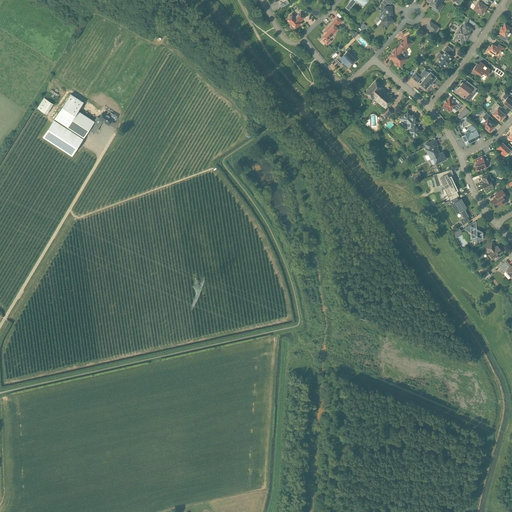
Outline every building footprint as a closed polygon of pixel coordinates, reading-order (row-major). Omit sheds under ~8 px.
[(441,0),(427,0),(431,2),(429,4),(433,6),(432,8),(438,12),(443,6),(439,3),(441,0)] [(486,0),(476,0),(476,1),(475,1),(474,1),(474,2),(473,2),(473,3),(474,3),(474,4),(476,5),(473,9),(474,10),(475,11),(476,11),(477,12),(478,12),(479,13),(482,14),(487,6),(484,5),(486,0)] [(384,7),(385,11),(383,12),(378,18),(381,21),(382,21),(379,25),(383,28),(386,24),(387,26),(393,20),(392,19),(391,6),(384,7)] [(294,28),(306,17),(301,12),(295,17),(292,14),(286,19),(291,24),(291,25),(290,26),(291,27),(291,28),(292,28),(293,28),(294,28)] [(341,21),(337,17),(323,32),(325,34),(322,37),(324,39),(323,41),(327,44),(330,41),(328,39),(338,29),(336,27),(341,21)] [(438,27),(430,22),(426,27),(434,32),(438,27)] [(508,25),(506,23),(505,24),(505,23),(502,27),(500,30),(501,30),(499,32),(501,34),(499,37),(505,41),(508,37),(506,35),(511,27),(508,25)] [(471,28),(465,24),(462,28),(460,28),(456,34),(458,35),(455,39),(461,43),(464,39),(465,40),(469,34),(468,33),(471,28)] [(403,54),(403,53),(412,43),(407,38),(397,49),(396,49),(389,57),(395,62),(395,63),(395,64),(396,65),(396,66),(397,66),(398,65),(400,66),(406,60),(404,58),(404,57),(404,56),(404,55),(403,54)] [(495,46),(492,44),(490,47),(489,46),(486,51),(491,54),(492,52),(496,55),(498,52),(500,54),(503,48),(498,44),(497,47),(495,46)] [(453,50),(447,45),(443,50),(445,52),(437,63),(443,68),(447,64),(450,61),(449,61),(452,57),(450,55),(453,50)] [(351,64),(356,60),(347,51),(341,57),(340,55),(335,60),(339,65),(342,62),(344,64),(344,66),(347,69),(350,65),(351,66),(351,65),(351,64)] [(490,69),(480,62),(478,65),(477,64),(472,70),(480,76),(479,77),(484,80),(487,76),(486,75),(490,69)] [(504,73),(497,68),(494,71),(501,76),(504,73)] [(422,78),(416,72),(411,77),(418,83),(422,78)] [(429,73),(428,72),(427,72),(424,75),(424,76),(425,77),(419,84),(425,89),(430,85),(432,82),(436,77),(430,72),(429,73)] [(382,87),(376,81),(365,93),(372,99),(373,97),(385,108),(393,99),(381,88),(382,87)] [(477,88),(467,81),(465,84),(463,82),(456,91),(463,97),(462,97),(463,98),(463,97),(465,98),(465,97),(468,100),(477,88)] [(507,92),(502,97),(505,99),(503,102),(505,104),(503,107),(505,109),(508,106),(510,108),(511,106),(511,100),(510,99),(511,96),(507,92)] [(112,113),(110,116),(103,112),(99,118),(97,117),(94,121),(78,111),(84,102),(71,94),(43,137),(72,156),(84,138),(89,130),(95,134),(103,121),(109,125),(113,119),(115,120),(117,117),(112,113)] [(462,104),(454,97),(451,100),(449,98),(446,102),(446,101),(443,104),(444,104),(443,105),(450,111),(453,108),(456,111),(462,104)] [(47,114),(52,103),(42,98),(36,109),(47,114)] [(502,107),(497,103),(492,108),(495,111),(493,114),(500,120),(505,115),(499,110),(502,107)] [(466,106),(459,113),(463,117),(470,112),(465,107),(466,107),(466,106)] [(394,113),(388,108),(383,114),(388,119),(394,113)] [(411,116),(408,112),(400,120),(409,130),(408,131),(414,137),(421,131),(415,125),(417,122),(414,119),(416,117),(413,114),(411,116)] [(493,119),(486,113),(483,117),(486,120),(482,124),(489,131),(490,131),(491,131),(493,129),(492,128),(495,125),(490,121),(493,119)] [(479,134),(476,130),(472,126),(467,128),(469,131),(464,133),(465,134),(462,136),(459,130),(465,143),(468,144),(477,140),(475,136),(479,134)] [(440,163),(440,162),(446,159),(443,152),(440,153),(436,146),(438,146),(435,140),(425,144),(427,149),(426,149),(431,159),(430,160),(432,164),(433,164),(434,164),(436,164),(437,163),(438,164),(440,164),(440,163)] [(507,148),(502,143),(496,149),(504,156),(508,152),(510,154),(511,152),(511,146),(510,145),(507,148)] [(488,160),(485,154),(475,159),(477,163),(476,163),(476,164),(476,165),(474,166),(476,171),(486,168),(484,162),(488,160)] [(450,200),(456,197),(458,196),(456,191),(458,190),(454,183),(452,176),(453,175),(452,175),(451,172),(451,173),(449,174),(448,170),(437,174),(440,186),(443,185),(445,188),(444,188),(448,197),(450,200)] [(491,179),(489,174),(482,177),(484,182),(482,184),(485,190),(493,186),(492,183),(493,182),(494,181),(494,180),(493,179),(492,179),(491,179)] [(506,196),(502,190),(495,194),(497,198),(491,201),(495,207),(499,205),(500,206),(506,202),(503,197),(506,196)] [(458,200),(456,197),(450,200),(445,203),(446,205),(450,203),(454,209),(457,207),(459,211),(459,212),(460,212),(462,216),(462,218),(463,217),(464,219),(461,221),(463,224),(462,225),(469,221),(468,219),(468,220),(467,219),(468,218),(467,218),(469,217),(464,209),(467,208),(461,198),(458,200)] [(476,225),(476,221),(464,229),(467,230),(467,231),(467,232),(467,233),(468,234),(469,235),(470,235),(471,235),(471,239),(477,242),(483,238),(483,231),(479,230),(480,229),(480,228),(480,227),(479,227),(479,226),(478,225),(477,225),(476,225)] [(461,231),(459,227),(452,232),(454,235),(461,231)] [(496,247),(492,242),(485,247),(489,252),(488,253),(493,259),(496,257),(497,259),(501,256),(499,254),(502,252),(497,245),(496,247)] [(505,262),(506,260),(498,267),(503,273),(506,271),(511,277),(511,265),(510,267),(505,262)]
